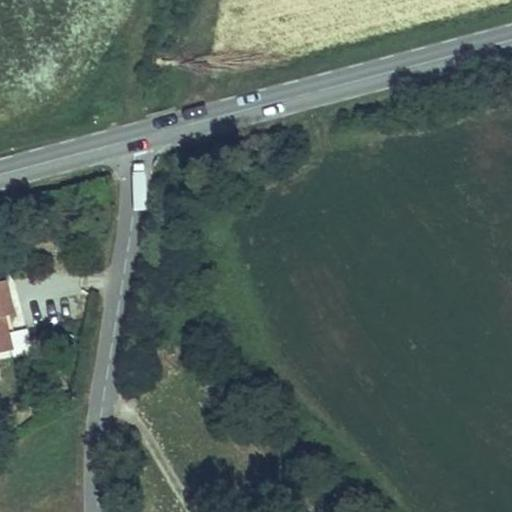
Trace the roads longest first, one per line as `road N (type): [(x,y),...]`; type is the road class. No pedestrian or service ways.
road 1 (secondary): [(132,137),(511,37)]
road 2 (unclassified): [(132,137),(136,203),(102,389),(96,511)]
road 3 (secondary): [(0,173),(132,137)]
